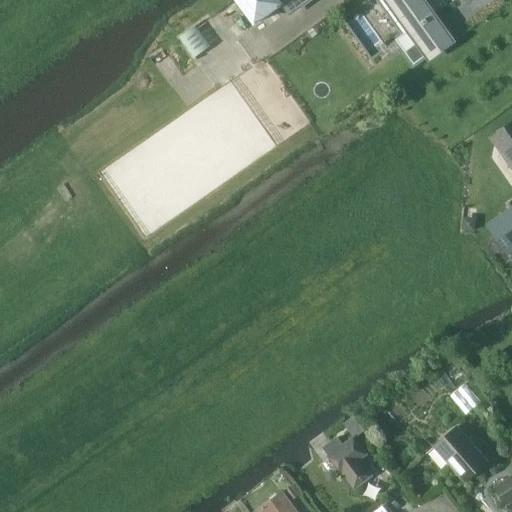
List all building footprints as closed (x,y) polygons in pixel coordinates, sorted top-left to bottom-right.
[(237,0),(255,24),(284,4),(288,11),(302,0),(237,0)] [(385,0),(430,63),(455,46),(422,0),(385,0)] [(511,169),(511,124),(491,138),(511,169)] [(511,207),(486,225),(507,255),(508,255),(511,260),(511,207)] [(476,226),(463,226),(463,233),(476,234),(476,226)] [(488,462),(457,426),(434,446),(449,464),(451,462),(467,480),(488,462)] [(338,437),(323,448),(329,456),(328,456),(342,475),(343,474),(354,489),(372,475),(360,459),(367,454),(354,437),(344,445),(338,437)] [(511,470),(492,484),(495,489),(506,505),(511,501),(511,470)] [(258,511),(299,511),(283,490),(257,510),(258,511)]
